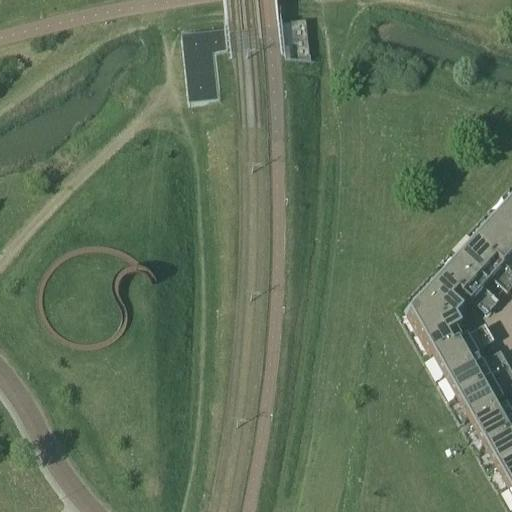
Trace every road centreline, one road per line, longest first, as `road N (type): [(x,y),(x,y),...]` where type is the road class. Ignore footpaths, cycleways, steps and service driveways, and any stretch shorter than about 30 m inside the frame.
road 1 (track): [(0,269),(98,157),(141,124),(172,76),(172,49)]
road 2 (residential): [(95,511),(0,368)]
